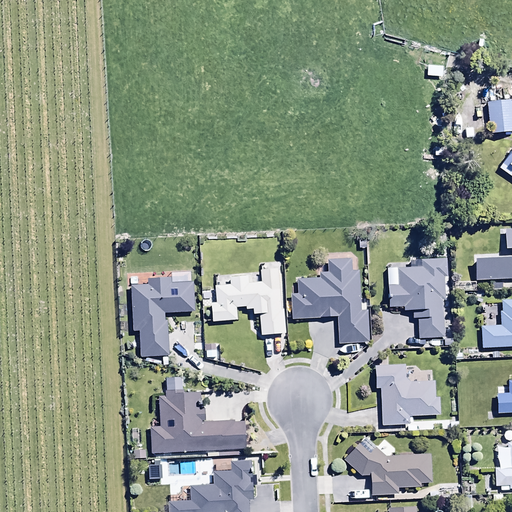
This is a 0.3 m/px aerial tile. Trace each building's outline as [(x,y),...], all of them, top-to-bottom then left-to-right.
[(443,68),(426,66),(425,77),(442,79),(443,68)] [(511,133),(511,125),(509,102),(486,106),(490,136),(511,133)] [(511,149),(496,171),(511,182),(511,149)] [(511,251),(511,230),(503,231),(504,252),(511,251)] [(511,258),(473,260),(474,282),(511,280),(511,258)] [(420,270),(395,271),(396,274),(388,274),(388,287),(386,287),(387,309),(402,309),(402,313),(411,313),(411,320),(416,320),(416,340),(441,340),(440,301),(443,301),(442,279),(445,279),(445,260),(419,261),(420,270)] [(350,273),(349,261),(325,262),(326,273),(317,274),(318,280),(296,281),(297,295),(289,295),(290,320),(336,318),(337,347),(367,345),(366,313),(359,313),(358,272),(350,273)] [(209,305),(210,323),(235,322),(234,310),(244,309),(244,311),(251,311),(251,316),(258,316),(259,338),(281,336),(277,271),(258,272),(259,283),(248,284),(248,279),(227,280),(227,286),(214,287),(215,305),(209,305)] [(163,322),(162,315),(192,313),(190,284),(170,285),(170,280),(147,281),(147,287),(129,288),(131,334),(137,333),(139,359),(168,357),(166,322),(163,322)] [(480,328),(480,350),(511,348),(511,301),(500,302),(500,314),(486,314),(486,327),(480,328)] [(403,366),(372,368),(373,391),(378,391),(379,427),(408,427),(408,418),(439,417),(439,399),(433,399),(433,383),(408,384),(404,378),(403,366)] [(495,395),(496,415),(511,414),(511,382),(506,383),(506,395),(495,395)] [(148,429),(150,456),(243,451),(241,422),(204,423),(203,411),(200,411),(199,395),(183,396),(183,392),(163,393),(163,398),(156,398),(158,429),(148,429)] [(430,457),(383,458),(361,437),(350,449),(352,450),(342,462),(359,478),(368,478),(369,498),(393,497),(393,496),(396,496),(396,490),(419,489),(419,486),(430,486),(430,457)] [(498,488),(498,492),(511,491),(511,444),(506,445),(506,449),(495,450),(496,469),(492,470),(493,489),(498,488)] [(166,511),(247,511),(247,502),(252,501),(251,464),(228,465),(228,473),(211,474),(211,485),(204,485),(204,488),(187,488),(187,502),(166,503),(166,511)]
